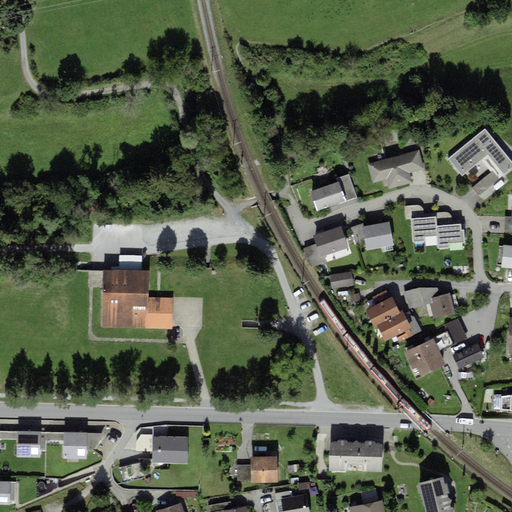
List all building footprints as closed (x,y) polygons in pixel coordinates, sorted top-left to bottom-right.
[(511,166),(485,133),(450,160),(464,177),(489,158),(498,169),(474,189),(480,196),(511,171),(511,166)] [(419,151),(367,162),(372,185),(387,182),(389,189),(411,183),(409,173),(423,169),(419,151)] [(339,184),(345,203),(357,199),(349,175),(338,178),(339,184)] [(339,184),(311,193),(318,212),(345,203),(339,184)] [(435,218),(412,220),(413,243),(425,242),(425,237),(437,236),(436,225),(435,218)] [(368,222),(354,229),(358,247),(366,244),(367,251),(395,246),(391,224),(368,226),(368,222)] [(462,230),(462,223),(436,225),(437,236),(437,249),(450,249),(450,245),(466,244),(465,230),(462,230)] [(343,225),(314,234),(317,243),(321,256),(350,247),(343,225)] [(321,256),(317,243),(303,248),(311,266),(324,262),(321,256)] [(511,247),(504,246),(501,268),(511,269),(511,247)] [(111,267),(111,269),(141,270),(142,256),(119,255),(118,267),(111,267)] [(173,300),(144,299),(145,270),(141,270),(111,269),(105,269),(103,327),(172,329),(173,300)] [(352,274),(331,276),(333,289),(354,287),(352,274)] [(422,288),(406,293),(409,309),(430,305),(434,319),(456,315),(450,290),(422,288)] [(392,300),(365,315),(373,329),(400,315),(392,300)] [(404,315),(378,328),(385,343),(412,330),(404,315)] [(447,331),(433,338),(439,350),(453,344),(447,331)] [(433,338),(404,351),(412,369),(417,367),(420,374),(445,364),(439,350),(433,338)] [(477,345),(453,357),(460,371),(484,359),(477,345)] [(511,410),(511,394),(502,396),(501,410),(511,410)] [(0,439),(17,439),(17,432),(0,431),(0,439)] [(41,432),(17,432),(17,439),(16,456),(40,457),(41,432)] [(105,433),(64,433),(64,440),(64,459),(86,459),(86,449),(93,449),(105,433)] [(136,442),(136,452),(152,452),(153,435),(141,435),(136,442)] [(189,437),(154,437),(153,463),(188,463),(189,437)] [(337,442),(330,442),(329,470),(381,471),(382,443),(375,443),(375,441),(365,441),(365,443),(359,443),(356,441),(353,443),(347,443),(348,439),(337,439),(337,442)] [(277,457),(251,457),(251,465),(252,483),(278,482),(277,457)] [(142,463),(119,468),(123,484),(145,478),(142,463)] [(252,483),(251,465),(237,465),(237,483),(252,483)] [(451,511),(443,477),(416,483),(423,511),(451,511)] [(10,481),(0,481),(0,503),(10,504),(10,501),(15,501),(15,483),(10,483),(10,481)] [(282,499),(291,497),(290,491),(275,493),(276,500),(282,499)] [(291,497),(282,499),(284,510),(277,511),(308,511),(305,494),(291,497)] [(217,511),(224,511),(232,509),(231,502),(209,506),(209,511),(217,511)] [(383,511),(381,502),(351,509),(351,511),(383,511)]
